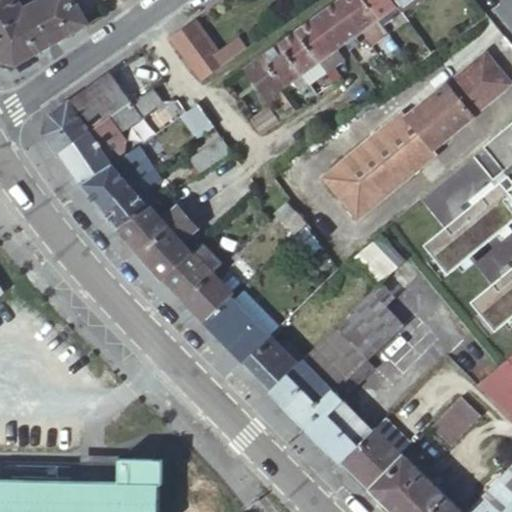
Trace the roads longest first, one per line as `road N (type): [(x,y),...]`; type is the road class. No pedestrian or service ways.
road 1 (tertiary): [(0,153),(71,256),(324,511)]
road 2 (unknown): [(140,19),(185,79),(208,88),(326,0)]
road 3 (unclassified): [(0,118),(168,0)]
